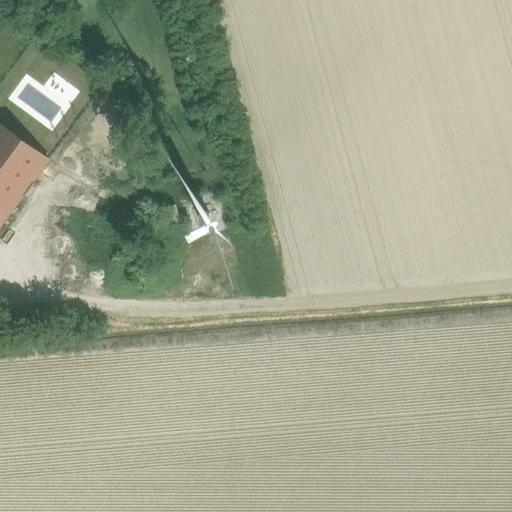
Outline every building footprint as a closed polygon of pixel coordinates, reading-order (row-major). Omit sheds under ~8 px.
[(0,225),(48,160),(0,124),(0,225)] [(49,178),(30,208),(44,216),(63,186),(49,178)] [(179,221),(175,205),(165,208),(169,223),(179,221)] [(176,260),(190,257),(185,232),(170,235),(176,260)] [(141,270),(136,290),(155,295),(160,275),(141,270)]
